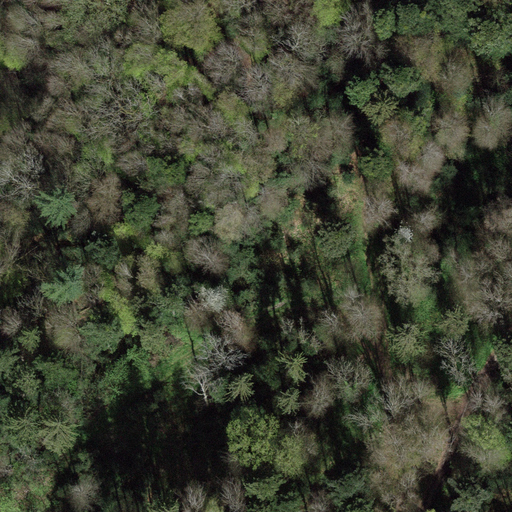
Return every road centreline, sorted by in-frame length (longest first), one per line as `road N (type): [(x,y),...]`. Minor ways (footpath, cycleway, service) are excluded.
road 1 (track): [(345,0),(341,65),(398,511)]
road 2 (track): [(511,340),(422,511)]
